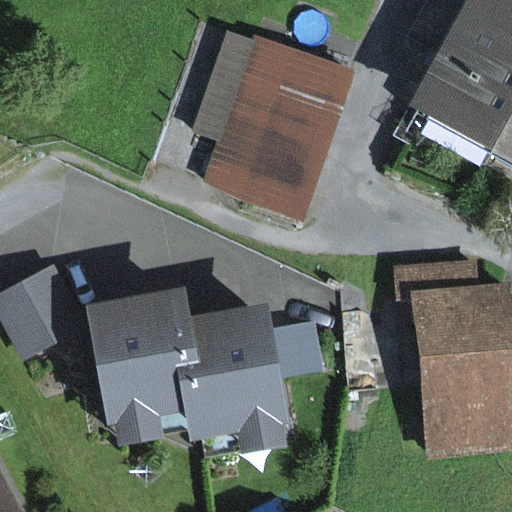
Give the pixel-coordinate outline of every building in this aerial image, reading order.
[(511,22),(471,0),(426,0),(406,37),(446,59),(410,125),(482,165),(511,110),(511,22)] [(362,67),(261,34),(209,193),(310,226),(362,67)] [(511,110),(482,165),(511,181),(511,110)] [(50,273),(0,299),(0,306),(26,356),(79,328),(50,273)] [(511,423),(506,290),(415,295),(422,455),(511,450),(511,423)] [(163,304),(99,316),(116,414),(195,400),(182,330),(177,302),(163,304)] [(209,326),(182,330),(195,400),(200,429),(279,415),(261,316),(209,326)] [(0,511),(14,511),(0,484),(0,511)]
